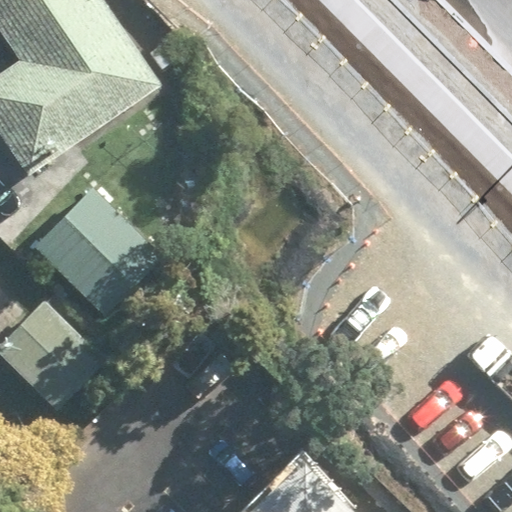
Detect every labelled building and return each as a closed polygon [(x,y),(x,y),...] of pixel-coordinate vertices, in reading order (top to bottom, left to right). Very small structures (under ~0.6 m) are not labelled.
[(0,66),(0,134),(25,171),(156,80),(102,0),(0,0),(0,27),(18,54),(0,66)] [(152,0),(228,76),(263,41),(222,0),(152,0)] [(271,0),(274,3),(253,24),(284,55),(305,34),(434,163),(511,87),(511,0),(499,0),(475,23),(452,0),(271,0)] [(511,427),(511,162),(510,166),(511,166),(511,192),(399,363),(507,435),(511,427)] [(88,185),(31,245),(105,313),(161,253),(88,185)] [(103,360),(45,301),(0,344),(0,353),(53,408),(103,360)] [(354,511),(352,510),(356,506),(306,454),(302,458),(245,511),(354,511)] [(511,511),(511,462),(493,511),(511,511)]
